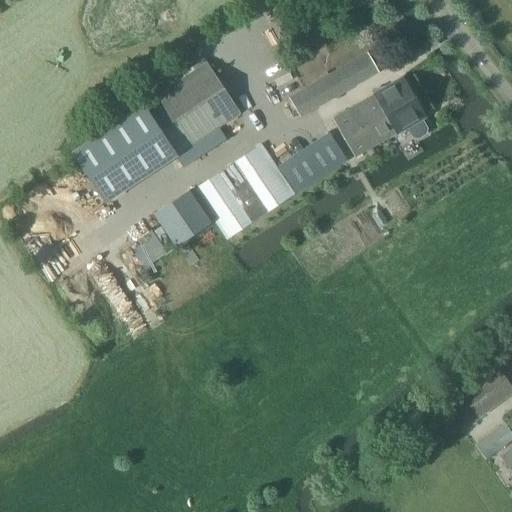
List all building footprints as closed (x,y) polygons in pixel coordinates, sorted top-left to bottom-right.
[(365,54),(288,99),(299,118),(376,74),(365,54)] [(173,156),(236,114),(203,64),(139,106),(173,156)] [(396,83),(331,120),(352,158),(403,130),(408,138),(421,131),(416,122),(418,121),(396,83)] [(139,106),(70,147),(103,199),(173,156),(139,106)] [(327,133),(275,166),(294,194),(345,161),(327,133)] [(225,238),(291,195),(257,145),(192,188),(225,238)] [(462,395),(478,417),(511,392),(511,388),(497,369),(462,395)] [(511,440),(511,435),(505,425),(475,446),(484,460),(511,440)] [(511,449),(500,458),(511,475),(511,449)]
